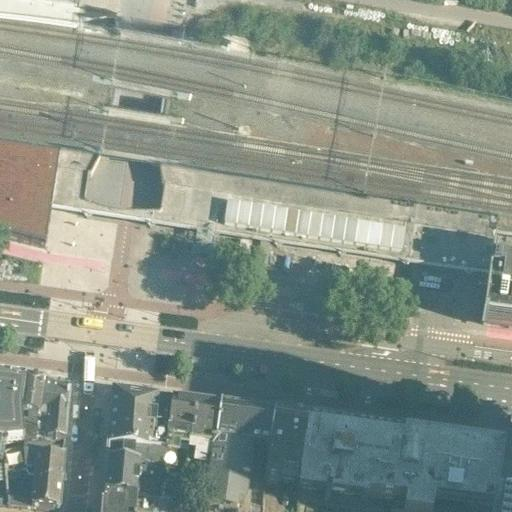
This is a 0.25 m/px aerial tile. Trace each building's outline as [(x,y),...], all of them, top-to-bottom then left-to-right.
[(14,0),(79,9),(79,0),(14,0)] [(0,238),(45,250),(48,224),(56,174),(42,172),(37,171),(30,170),(18,168),(0,165),(0,238)] [(463,263),(463,264),(490,268),(489,278),(487,278),(486,286),(484,305),(481,327),(482,327),(511,331),(511,252),(491,250),(493,239),(467,236),(463,263)] [(25,382),(0,378),(0,447),(4,448),(21,449),(20,443),(22,443),(22,434),(21,420),(25,382)] [(43,384),(25,382),(21,420),(22,434),(22,443),(34,443),(35,421),(38,421),(38,420),(35,420),(36,414),(39,414),(39,410),(39,403),(40,403),(43,384)] [(38,420),(38,421),(44,421),(43,442),(64,442),(69,388),(43,384),(40,403),(39,403),(39,410),(39,414),(36,414),(35,420),(38,420)] [(112,394),(107,448),(165,454),(170,402),(112,394)] [(165,454),(164,467),(175,468),(177,460),(176,460),(176,456),(188,457),(189,450),(196,405),(170,402),(165,454)] [(220,409),(196,405),(189,450),(196,450),(194,463),(212,465),(220,409)] [(251,448),(270,451),(275,417),(220,409),(212,465),(208,497),(206,508),(235,511),(236,502),(243,503),(251,448)] [(270,451),(265,483),(278,485),(279,481),(299,484),(309,421),(304,421),(301,417),(295,416),(292,419),(275,417),(270,451)] [(400,450),(402,434),(309,421),(299,484),(298,493),(324,496),(323,502),(328,503),(329,497),(365,502),(365,498),(393,502),(396,475),(417,478),(420,453),(400,450)] [(393,502),(391,511),(465,511),(466,508),(476,509),(493,511),(493,510),(494,510),(502,450),(501,450),(502,448),(501,448),(485,446),(482,445),(474,444),(404,434),(404,435),(402,434),(400,450),(420,453),(417,478),(396,475),(393,502)] [(4,448),(4,456),(5,476),(25,474),(36,475),(35,480),(61,481),(63,450),(21,450),(21,449),(4,448)] [(162,483),(164,467),(165,454),(107,448),(103,495),(178,503),(190,504),(192,485),(162,483)] [(497,510),(496,511),(511,511),(511,451),(506,451),(506,449),(503,449),(503,448),(501,448),(502,448),(501,450),(502,450),(494,510),(496,510),(497,510)] [(53,511),(58,511),(59,505),(61,481),(35,480),(36,475),(25,474),(5,476),(5,482),(21,482),(20,493),(6,493),(7,508),(53,511)] [(103,495),(101,511),(189,511),(190,504),(178,503),(103,495)]
